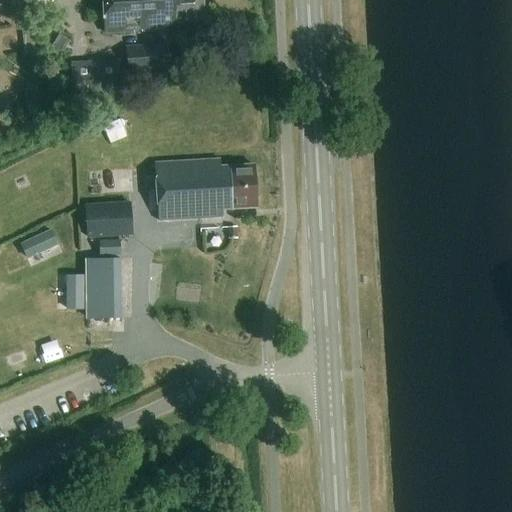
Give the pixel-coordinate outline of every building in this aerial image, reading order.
[(177,25),(205,23),(203,0),(105,0),(107,34),(177,29),(177,25)] [(170,44),(126,46),(127,70),(171,68),(170,44)] [(123,99),(120,60),(71,63),(73,101),(123,99)] [(223,211),(258,209),(255,164),(224,167),(222,160),(156,165),(161,221),(223,218),(223,211)] [(131,202),(85,205),(87,239),(133,236),(131,202)] [(227,228),(228,240),(237,240),(237,228),(227,228)] [(20,244),(27,259),(57,245),(51,230),(20,244)] [(120,240),(99,241),(100,257),(121,256),(120,240)] [(207,300),(207,274),(178,274),(177,300),(207,300)] [(83,310),(83,277),(67,277),(67,310),(83,310)] [(63,337),(41,343),(47,363),(68,357),(63,337)]
